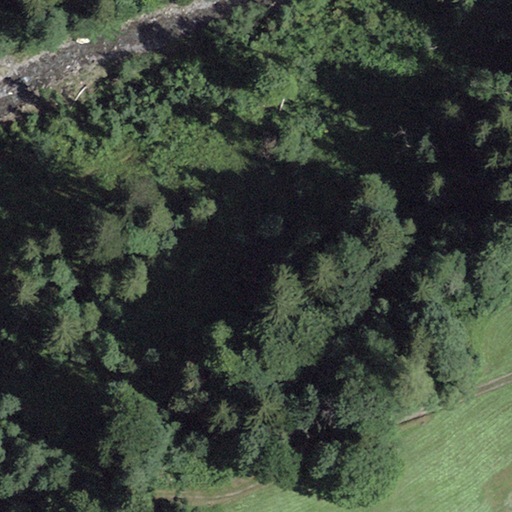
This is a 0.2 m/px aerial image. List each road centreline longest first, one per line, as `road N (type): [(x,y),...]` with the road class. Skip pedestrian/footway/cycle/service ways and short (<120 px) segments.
road 1 (track): [(511,390),(307,461),(234,511)]
road 2 (track): [(130,511),(0,509)]
